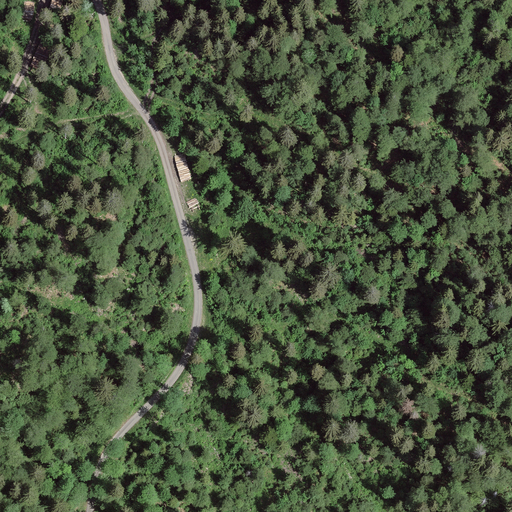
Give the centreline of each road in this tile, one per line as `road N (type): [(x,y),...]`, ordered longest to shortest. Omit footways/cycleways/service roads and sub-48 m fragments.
road 1 (unclassified): [(89,511),(105,453),(186,358),(198,293),(159,139),(114,68),(95,0)]
road 2 (track): [(0,112),(23,75),(44,0)]
